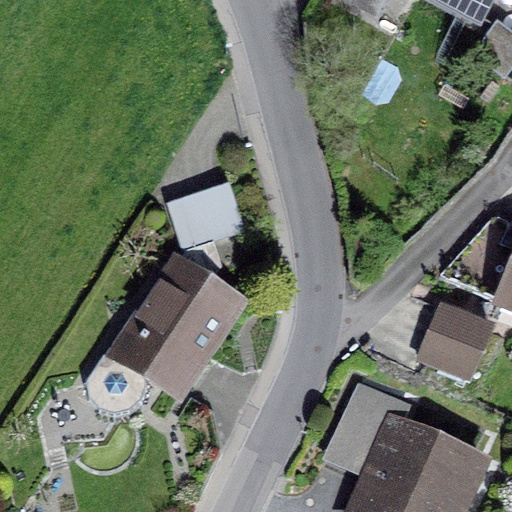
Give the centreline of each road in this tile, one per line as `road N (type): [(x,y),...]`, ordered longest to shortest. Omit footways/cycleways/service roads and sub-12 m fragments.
road 1 (residential): [(282,396),(303,239),(243,51)]
road 2 (residential): [(282,396),(511,127)]
road 3 (residential): [(240,511),(282,396)]
